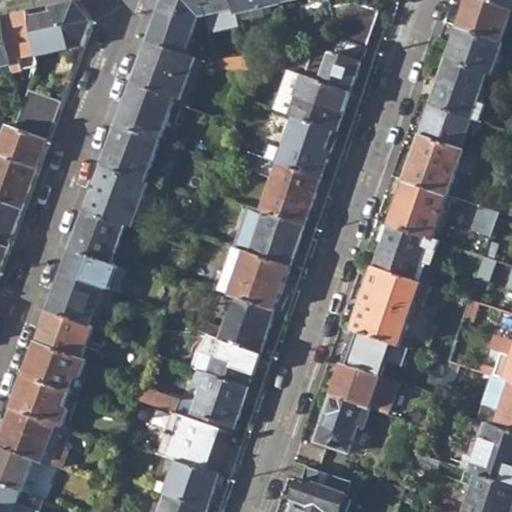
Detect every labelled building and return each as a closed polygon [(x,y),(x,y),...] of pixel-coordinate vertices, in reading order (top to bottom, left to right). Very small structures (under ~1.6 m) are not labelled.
[(164,0),(150,39),(186,52),(199,14),(205,13),(202,0),(164,0)] [(202,0),(205,13),(235,6),(233,0),(202,0)] [(253,7),(255,14),(269,11),(268,4),(279,0),(233,0),(235,6),(236,11),(253,7)] [(358,0),(345,0),(330,3),(338,35),(366,45),(379,7),(358,0)] [(467,0),(459,26),(502,41),(511,13),(511,6),(492,0),(467,0)] [(29,12),(38,56),(82,47),(92,20),(76,2),(29,12)] [(14,63),(16,70),(40,64),(38,56),(29,12),(3,18),(14,63)] [(0,18),(0,66),(14,63),(3,18),(0,18)] [(489,73),(494,75),(505,42),(502,41),(459,26),(448,59),(489,73)] [(335,50),(361,60),(366,45),(338,35),(333,50),(335,50)] [(176,98),(182,100),(198,56),(186,52),(150,39),(134,82),(176,98)] [(333,50),(323,79),(351,89),(361,60),(335,50),(333,50)] [(249,63),(252,75),(292,62),(294,62),(292,52),(249,63)] [(473,118),(489,73),(448,59),(433,103),(472,118),(473,118)] [(297,114),(338,129),(351,89),(323,79),(290,68),(277,107),(297,114)] [(161,139),(176,98),(134,82),(119,123),(161,139)] [(16,128),(47,140),(61,102),(30,91),(16,128)] [(422,135),(462,149),(472,118),(433,103),(422,135)] [(280,162),(322,176),(338,129),(297,114),(285,148),(271,143),(266,157),(280,162)] [(104,164),(146,179),(161,139),(119,123),(104,164)] [(8,125),(0,148),(0,154),(37,168),(47,140),(16,128),(8,125)] [(406,180),(449,195),(450,195),(465,150),(462,149),(422,135),(406,180)] [(0,200),(22,209),(37,168),(0,154),(0,200)] [(322,176),(280,162),(264,208),(267,209),(306,223),(322,176)] [(138,212),(151,181),(146,179),(104,164),(87,210),(127,225),(136,229),(142,212),(138,212)] [(391,225),(435,240),(450,195),(449,195),(406,180),(391,225)] [(0,244),(8,247),(22,209),(0,200),(0,244)] [(264,208),(250,203),(235,246),(249,250),(253,252),(291,266),(306,223),(267,209),(264,208)] [(73,248),(113,263),(127,225),(87,210),(73,248)] [(376,267),(426,284),(441,242),(435,240),(391,225),(376,267)] [(220,289),(233,294),(249,250),(235,246),(220,289)] [(105,287),(109,288),(117,265),(113,263),(73,248),(64,271),(105,287)] [(253,252),(249,250),(233,294),(236,295),(276,310),(291,266),(253,252)] [(394,342),(402,345),(416,304),(426,306),(433,286),(426,284),(376,267),(355,329),(394,342)] [(51,308),(93,324),(105,287),(64,271),(51,308)] [(236,295),(225,328),(204,320),(200,331),(211,335),(221,339),(261,353),(276,310),(236,295)] [(39,340),(84,358),(96,325),(93,324),(51,308),(39,340)] [(383,375),(394,342),(355,329),(344,361),(383,375)] [(214,359),(208,373),(249,388),(261,353),(221,339),(211,335),(208,341),(204,340),(200,354),(214,359)] [(26,375),(71,392),(77,375),(81,377),(87,360),(84,358),(39,340),(26,375)] [(511,382),(511,352),(511,356),(501,352),(493,376),(511,382)] [(200,354),(194,368),(200,370),(208,373),(214,359),(200,354)] [(389,414),(400,381),(383,375),(344,361),(333,394),(372,408),(389,414)] [(438,393),(449,397),(459,365),(449,361),(438,393)] [(177,412),(234,432),(249,388),(208,373),(200,370),(196,383),(204,386),(199,400),(180,400),(177,412)] [(57,423),(63,425),(69,408),(65,407),(71,392),(26,375),(14,407),(57,423)] [(496,427),(511,432),(511,382),(496,427)] [(171,410),(177,412),(180,400),(142,387),(139,398),(157,405),(171,410)] [(317,440),(349,452),(358,426),(365,428),(372,408),(333,394),(317,440)] [(150,425),(157,405),(139,398),(133,415),(131,418),(150,425)] [(0,445),(43,461),(52,438),(57,423),(14,407),(0,445)] [(177,412),(171,410),(155,454),(179,462),(219,476),(234,432),(177,412)] [(63,425),(57,423),(52,438),(66,443),(72,428),(63,425)] [(488,424),(477,459),(473,472),(477,474),(511,485),(511,432),(496,427),(488,424)] [(38,496),(47,499),(59,467),(43,461),(0,445),(0,482),(23,491),(38,496)] [(464,469),(473,472),(477,459),(468,456),(464,469)] [(167,493),(208,508),(219,476),(179,462),(167,493)] [(308,466),(304,478),(348,493),(352,481),(308,466)] [(464,511),(510,511),(511,508),(511,485),(477,474),(464,511)] [(341,511),(348,493),(304,478),(292,511),(341,511)] [(0,511),(15,511),(23,491),(0,482),(0,511)] [(32,511),(38,496),(23,491),(15,511),(32,511)] [(206,511),(208,508),(167,493),(160,511),(206,511)]
